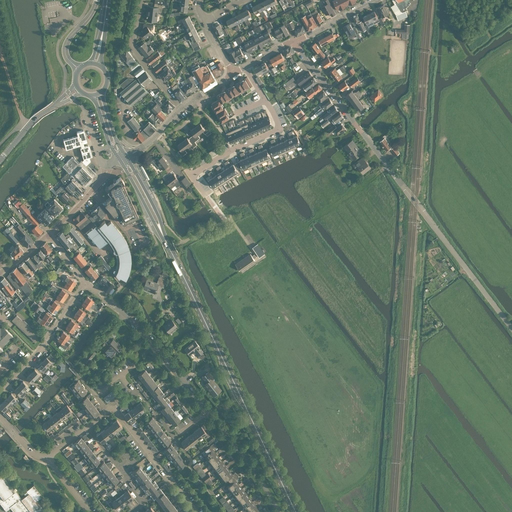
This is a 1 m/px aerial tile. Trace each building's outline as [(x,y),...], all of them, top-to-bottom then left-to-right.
[(72,0),(66,0),(73,8),(77,6),(72,0)] [(264,0),(262,0),(259,2),(265,14),(267,13),(264,7),(267,6),(264,0)] [(331,10),(333,13),(336,12),(329,0),(325,0),(327,2),(322,5),(326,13),(331,10)] [(396,0),(400,7),(401,6),(402,9),(407,6),(406,4),(410,2),(409,0),(396,0)] [(163,2),(159,1),(156,1),(155,5),(149,4),(148,14),(149,14),(148,18),(158,19),(159,10),(162,10),(163,2)] [(256,11),(260,9),(263,15),(265,14),(259,2),(253,5),(256,11)] [(387,14),(389,13),(384,2),(378,5),(382,14),(386,13),(387,14)] [(249,7),(243,10),(250,22),(252,21),(249,15),(252,13),(249,7)] [(312,11),(314,13),(318,21),(323,18),(318,8),(312,11)] [(399,18),(408,14),(406,8),(397,12),(399,18)] [(375,9),(369,11),(375,22),(380,19),(382,24),(385,22),(381,15),(379,17),(375,9)] [(243,10),(238,13),(241,19),(245,17),(248,23),(250,22),(243,10)] [(367,27),(365,24),(358,11),(353,14),(357,21),(359,20),(363,29),(367,27)] [(364,14),(367,21),(368,22),(365,24),(367,27),(368,31),(372,29),(369,24),(375,22),(369,11),(364,14)] [(313,26),(308,15),(306,12),(302,15),(309,28),(313,26)] [(238,13),(233,16),(236,22),(237,24),(235,25),(237,29),(241,27),(238,21),(241,19),(238,13)] [(312,13),(308,15),(313,26),(318,23),(312,13)] [(183,17),(186,22),(193,19),(190,14),(183,17)] [(230,25),(236,22),(233,16),(227,19),(230,25)] [(285,22),(280,25),(285,34),(290,32),(286,25),(289,24),(287,18),(283,20),(285,22)] [(193,19),(186,22),(183,24),(186,29),(189,28),(195,25),(193,19)] [(356,25),(354,26),(351,21),(345,25),(348,30),(347,31),(350,37),(358,32),(360,31),(356,25)] [(409,36),(409,31),(410,22),(405,21),(405,27),(396,26),(396,30),(402,30),(402,35),(409,36)] [(144,28),(142,29),(143,31),(143,32),(143,33),(144,34),(145,34),(146,34),(147,36),(149,35),(151,35),(152,36),(155,33),(153,31),(152,29),(152,27),(154,27),(155,23),(144,22),(144,28)] [(229,32),(226,26),(223,28),(220,22),(214,26),(218,33),(224,30),(226,33),(229,32)] [(304,23),(294,28),(297,34),(307,30),(304,23)] [(189,28),(190,31),(184,34),(186,36),(198,30),(195,25),(189,28)] [(279,37),(285,34),(280,25),(275,27),(279,37)] [(269,29),(264,31),(269,41),(274,38),(269,29)] [(190,37),(193,43),(199,40),(197,38),(201,36),(198,30),(186,36),(187,38),(190,37)] [(264,31),(259,34),(264,43),(269,41),(264,31)] [(334,31),(327,34),(330,39),(336,36),(336,35),(337,34),(336,32),(335,33),(334,31)] [(259,34),(254,36),(259,46),(264,44),(264,43),(259,34)] [(323,43),(330,39),(327,34),(320,38),(321,41),(320,41),(321,43),(323,42),(323,43)] [(254,48),(259,46),(254,36),(250,39),(254,48)] [(249,51),(254,48),(250,39),(245,41),(249,51)] [(139,45),(147,54),(155,48),(151,43),(149,45),(145,40),(139,45)] [(316,41),(314,43),(313,42),(312,43),(312,44),(311,44),(316,52),(318,50),(323,56),(326,54),(316,41)] [(240,45),(235,48),(240,57),(245,55),(240,45)] [(291,45),(284,48),(288,54),(296,50),(292,45),(291,45)] [(158,48),(147,57),(152,62),(166,51),(163,47),(160,50),(158,48)] [(128,48),(122,52),(124,55),(125,55),(128,58),(127,59),(131,63),(136,59),(131,52),(131,51),(129,49),(128,48)] [(234,61),(240,57),(235,48),(230,51),(233,57),(232,57),(234,61)] [(282,50),(277,54),(280,60),(286,57),(282,50)] [(275,63),(280,60),(277,54),(271,57),(275,63)] [(170,62),(158,71),(159,70),(161,73),(161,72),(163,74),(162,74),(165,78),(168,75),(171,74),(171,75),(177,71),(171,64),(175,61),(173,59),(170,55),(166,58),(170,62)] [(327,65),(336,58),(334,56),(331,58),(329,56),(323,60),(327,65)] [(166,58),(155,66),(158,71),(170,62),(166,58)] [(138,59),(130,65),(146,84),(153,78),(146,68),(138,59)] [(266,60),(260,63),(264,70),(265,72),(271,69),(274,74),(277,73),(273,66),(270,67),(270,66),(269,67),(266,60)] [(211,81),(216,78),(207,62),(201,66),(199,63),(192,67),(202,85),(204,85),(210,82),(211,81)] [(258,73),(264,70),(260,63),(255,67),(258,73)] [(134,69),(130,65),(130,64),(121,71),(125,76),(126,74),(129,75),(137,76),(138,75),(134,69)] [(330,70),(333,75),(345,66),(343,64),(340,66),(337,68),(335,66),(330,70)] [(343,75),(341,73),(344,71),(343,70),(346,68),(345,66),(333,75),(337,80),(343,75)] [(305,73),(304,72),(297,77),(301,82),(313,73),(310,69),(305,73)] [(192,73),(187,77),(194,89),(199,86),(200,85),(199,85),(196,80),(197,80),(192,73)] [(148,90),(144,85),(145,85),(138,76),(137,76),(136,76),(129,75),(121,82),(125,86),(122,89),(133,103),(148,90)] [(240,79),(245,86),(245,87),(250,84),(250,85),(252,84),(247,75),(240,79)] [(288,87),(297,80),(293,75),(284,82),(288,87)] [(307,88),(308,88),(318,80),(315,75),(304,83),(307,88)] [(341,86),(342,87),(343,88),(351,82),(353,85),(361,79),(358,75),(350,81),(350,80),(348,81),(346,79),(340,84),(340,85),(341,86)] [(184,85),(181,87),(185,92),(187,93),(189,92),(188,90),(191,88),(193,90),(194,89),(187,77),(182,80),(184,83),(186,86),(184,86),(184,85)] [(245,86),(240,79),(235,82),(240,89),(245,86)] [(177,82),(172,86),(174,88),(177,86),(178,88),(174,91),(181,100),(188,95),(187,93),(185,92),(181,87),(181,86),(177,82)] [(240,90),(240,89),(235,82),(230,85),(235,92),(235,93),(240,90)] [(310,95),(316,90),(323,86),(320,82),(314,86),(313,85),(307,90),(310,95)] [(235,92),(230,85),(226,87),(231,95),(235,92)] [(231,96),(231,95),(226,87),(221,90),(226,98),(226,99),(231,96)] [(384,92),(379,87),(371,93),(376,99),(381,95),(382,95),(384,93),(383,93),(384,92)] [(329,94),(324,88),(318,92),(319,94),(318,96),(319,97),(321,96),(322,98),(321,99),(322,100),(329,94)] [(346,92),(350,98),(361,90),(360,88),(357,90),(357,89),(355,91),(352,88),(346,92)] [(226,98),(221,90),(217,93),(220,97),(219,97),(221,100),(226,98)] [(350,98),(353,103),(360,98),(358,96),(360,95),(360,94),(363,92),(361,90),(350,98)] [(161,104),(163,106),(169,111),(176,104),(168,97),(167,98),(168,100),(165,103),(160,97),(161,96),(160,94),(155,98),(157,100),(161,104)] [(324,109),(324,108),(334,101),(331,96),(323,101),(326,105),(323,107),(322,105),(316,110),(318,113),(324,109)] [(222,101),(221,100),(219,97),(212,101),(213,102),(212,103),(214,106),(221,102),(222,101)] [(363,103),(360,98),(353,103),(357,108),(360,106),(361,108),(364,106),(363,104),(363,103)] [(158,101),(153,106),(158,111),(157,112),(164,118),(168,113),(162,107),(163,106),(158,101)] [(221,102),(214,106),(217,111),(224,107),(221,102)] [(289,102),(285,105),(289,110),(293,107),(289,102)] [(336,103),(324,112),(327,116),(339,107),(336,103)] [(225,106),(224,107),(217,111),(220,116),(227,111),(228,111),(225,106)] [(297,114),(299,116),(305,112),(301,106),(294,111),(297,114)] [(162,118),(156,112),(155,113),(153,111),(152,111),(148,107),(145,110),(149,113),(148,114),(156,123),(159,120),(160,120),(160,119),(161,119),(162,119),(162,118)] [(333,115),(334,117),(332,119),(335,122),(337,120),(337,121),(345,115),(341,110),(333,115)] [(227,111),(220,116),(222,121),(230,116),(227,111)] [(130,117),(128,119),(136,128),(133,130),(135,132),(133,133),(137,137),(138,136),(141,140),(150,133),(145,128),(142,130),(139,127),(139,126),(140,125),(139,124),(141,123),(134,114),(130,118),(130,117)] [(329,116),(322,122),(325,125),(332,120),(329,116)] [(146,125),(144,127),(145,128),(150,133),(151,133),(157,126),(150,119),(145,124),(146,125)] [(206,132),(207,133),(211,130),(210,129),(210,128),(207,124),(204,125),(201,121),(196,125),(201,131),(203,129),(206,132)] [(340,132),(347,127),(344,123),(342,121),(337,124),(335,122),(328,127),(331,131),(336,127),(340,132)] [(248,122),(244,124),(248,134),(252,132),(249,124),(248,122)] [(244,124),(240,125),(244,136),(248,134),(244,124)] [(194,133),(192,135),(195,140),(200,136),(198,133),(201,131),(196,125),(191,129),(194,133)] [(240,125),(235,127),(240,138),(244,136),(240,125)] [(235,127),(231,129),(236,139),(240,138),(235,127)] [(67,146),(73,145),(86,141),(85,138),(87,138),(84,128),(78,130),(79,132),(78,133),(64,137),(67,146)] [(231,129),(227,131),(231,141),(236,139),(231,129)] [(298,133),(293,135),(298,145),(302,143),(298,133)] [(188,136),(183,139),(187,145),(190,144),(192,147),(197,143),(195,140),(192,135),(189,137),(188,136)] [(293,135),(289,137),(293,147),(298,145),(293,135)] [(392,141),(390,142),(385,136),(379,140),(386,149),(391,146),(396,154),(400,151),(392,141)] [(289,137),(284,139),(289,149),(293,147),(289,137)] [(352,157),(360,151),(357,147),(358,146),(352,138),(344,144),(351,152),(349,153),(352,157)] [(185,147),(187,145),(183,139),(178,143),(181,147),(179,149),(182,154),(187,150),(185,147)] [(284,139),(280,141),(284,151),(289,149),(284,139)] [(280,141),(275,143),(279,151),(280,153),(284,151),(280,141)] [(82,159),(87,163),(91,159),(90,155),(93,154),(91,147),(90,147),(89,143),(81,145),(85,157),(83,159),(83,158),(82,159)] [(275,143),(271,145),(274,153),(279,151),(275,143)] [(219,150),(216,146),(210,150),(213,155),(219,150)] [(267,146),(263,148),(267,159),(272,157),(267,146)] [(263,148),(258,150),(263,161),(267,159),(263,148)] [(258,150),(254,152),(258,162),(263,161),(258,150)] [(254,152),(249,154),(254,164),(258,162),(254,152)] [(249,154),(245,156),(249,166),(254,164),(249,154)] [(370,165),(365,158),(366,157),(363,154),(353,162),(356,166),(358,165),(363,170),(370,165)] [(81,163),(79,162),(73,155),(63,164),(68,169),(71,172),(81,163)] [(156,156),(153,158),(158,165),(158,164),(161,168),(162,167),(163,168),(169,163),(162,155),(160,157),(159,156),(158,155),(157,155),(156,156)] [(245,156),(240,158),(245,168),(249,166),(245,156)] [(87,163),(82,159),(79,162),(81,163),(71,172),(78,179),(80,177),(85,182),(86,181),(89,183),(93,179),(91,176),(95,172),(87,163)] [(234,161),(230,164),(236,174),(240,171),(238,167),(235,162),(234,161)] [(230,164),(226,167),(232,176),(236,174),(230,164)] [(226,167),(222,169),(228,179),(232,176),(226,167)] [(78,179),(71,172),(68,169),(60,177),(64,182),(65,183),(66,184),(76,194),(82,188),(76,182),(78,179)] [(222,169),(218,172),(224,182),(228,179),(222,169)] [(186,175),(180,180),(174,172),(165,178),(171,186),(176,183),(177,185),(181,182),(185,187),(192,182),(186,175)] [(218,172),(214,175),(220,184),(224,182),(218,172)] [(125,221),(139,214),(123,181),(125,180),(121,173),(114,179),(114,180),(109,184),(110,186),(108,188),(112,193),(106,198),(108,200),(105,202),(115,213),(120,209),(125,221)] [(214,175),(209,177),(216,187),(220,184),(214,175)] [(65,183),(64,182),(57,189),(53,184),(50,187),(57,194),(58,193),(68,202),(73,197),(68,191),(70,189),(65,185),(66,184),(65,183)] [(59,210),(63,205),(55,196),(50,201),(48,199),(45,202),(47,204),(55,213),(58,213),(59,212),(59,210)] [(28,215),(32,219),(29,222),(38,233),(43,228),(38,222),(41,220),(33,211),(31,209),(29,206),(24,201),(19,205),(28,215)] [(92,211),(90,213),(95,219),(97,217),(99,219),(107,212),(100,204),(92,211)] [(46,206),(42,209),(38,214),(46,222),(54,215),(46,206)] [(83,210),(74,218),(85,231),(87,231),(88,231),(101,246),(106,241),(107,242),(110,242),(111,241),(112,242),(114,246),(115,247),(114,248),(114,249),(115,250),(116,250),(116,251),(117,255),(118,259),(117,263),(116,267),(115,267),(114,267),(114,268),(114,269),(114,270),(117,272),(118,274),(120,276),(121,275),(127,278),(129,272),(131,265),(132,259),(131,252),(130,246),(127,240),(127,239),(124,234),(120,229),(111,219),(108,221),(105,218),(104,219),(101,222),(99,220),(98,219),(99,219),(97,217),(95,219),(90,213),(89,213),(88,212),(87,212),(86,213),(83,210)] [(28,246),(35,239),(20,222),(17,225),(23,232),(19,235),(28,246)] [(86,239),(73,224),(67,228),(69,230),(65,233),(63,229),(61,231),(60,230),(57,233),(58,233),(57,234),(62,240),(63,242),(64,242),(67,246),(70,243),(72,244),(73,243),(77,248),(81,244),(80,244),(86,239)] [(7,225),(3,229),(6,233),(7,233),(11,230),(11,229),(8,226),(7,225)] [(7,233),(16,242),(19,239),(11,230),(7,233)] [(41,245),(44,248),(47,252),(53,248),(46,240),(41,245)] [(254,245),(260,255),(265,252),(259,242),(254,245)] [(11,250),(16,255),(24,248),(19,243),(11,250)] [(36,251),(41,258),(46,254),(46,253),(42,249),(41,247),(36,251)] [(74,254),(78,259),(84,254),(80,250),(79,250),(78,248),(75,251),(76,253),(74,254)] [(36,251),(32,255),(39,265),(42,263),(43,264),(45,262),(41,258),(36,251)] [(252,251),(236,262),(241,268),(256,257),(252,251)] [(111,265),(101,253),(98,255),(109,267),(111,265)] [(85,262),(86,264),(91,260),(89,258),(88,259),(84,254),(78,259),(82,264),(85,262)] [(30,255),(26,258),(34,268),(38,265),(30,255)] [(19,264),(25,271),(27,269),(31,275),(35,272),(25,259),(19,264)] [(92,262),(91,260),(86,264),(88,266),(86,268),(90,273),(95,268),(91,263),(92,262)] [(20,284),(28,294),(33,287),(27,278),(17,265),(10,270),(11,271),(7,274),(17,286),(20,284)] [(99,273),(95,268),(90,273),(94,277),(96,276),(98,278),(100,275),(99,273)] [(77,279),(71,275),(67,273),(65,275),(64,277),(74,284),(77,279)] [(114,282),(104,274),(99,278),(100,279),(99,279),(102,281),(103,280),(106,283),(104,286),(109,290),(114,282)] [(0,281),(9,294),(16,289),(5,275),(0,278),(0,281)] [(159,282),(164,284),(166,277),(160,275),(158,281),(147,277),(144,286),(155,291),(159,282)] [(71,288),(74,284),(64,277),(63,279),(67,281),(65,283),(71,288)] [(63,287),(61,288),(53,282),(51,285),(56,288),(66,295),(69,291),(63,287)] [(0,285),(0,306),(6,302),(8,306),(13,302),(7,294),(6,294),(4,292),(5,291),(0,285)] [(63,299),(66,295),(56,288),(55,290),(59,292),(57,295),(63,299)] [(88,294),(85,298),(95,305),(96,303),(93,301),(95,298),(88,294)] [(178,296),(172,303),(174,305),(181,298),(178,296)] [(55,298),(54,299),(50,297),(48,300),(58,307),(61,303),(55,298)] [(94,306),(95,305),(85,298),(83,302),(89,306),(91,304),(94,306)] [(56,311),(58,307),(48,300),(48,301),(46,304),(49,306),(56,311)] [(80,306),(77,310),(87,316),(88,314),(89,314),(90,312),(80,306)] [(42,310),(41,311),(50,318),(53,314),(47,310),(45,312),(42,310)] [(86,318),(87,316),(77,310),(74,314),(81,318),(83,315),(86,318)] [(41,311),(39,313),(36,318),(41,320),(40,321),(43,323),(45,321),(48,322),(50,318),(41,311)] [(17,322),(22,326),(27,320),(25,318),(24,319),(17,313),(13,318),(15,320),(16,319),(18,321),(17,322)] [(76,326),(79,328),(80,326),(77,324),(79,322),(72,317),(69,321),(76,326)] [(169,330),(177,323),(172,318),(165,324),(169,330)] [(22,326),(26,331),(31,326),(29,323),(30,322),(27,320),(22,326)] [(75,327),(76,326),(69,321),(66,325),(73,330),(72,331),(75,334),(76,332),(73,330),(75,327)] [(0,349),(3,346),(2,345),(13,333),(4,324),(1,327),(0,325),(0,349)] [(26,331),(31,335),(37,329),(35,327),(34,328),(31,326),(26,331)] [(39,331),(37,329),(31,335),(36,340),(41,335),(38,332),(39,331)] [(64,329),(61,333),(71,340),(72,338),(69,336),(70,333),(64,329)] [(67,343),(68,340),(70,341),(71,340),(61,333),(58,337),(63,340),(61,343),(66,346),(68,343),(67,343)] [(123,344),(119,341),(119,342),(114,337),(110,340),(108,339),(109,338),(107,335),(102,340),(106,344),(104,346),(113,355),(123,344)] [(199,353),(203,349),(200,345),(200,344),(196,338),(186,347),(190,353),(195,349),(199,353)] [(97,352),(95,350),(92,348),(84,357),(89,361),(92,358),(91,358),(92,356),(93,357),(97,352)] [(47,355),(43,359),(48,364),(52,360),(53,361),(55,358),(49,353),(47,355)] [(38,363),(44,368),(46,370),(50,366),(48,364),(43,359),(38,363)] [(35,366),(31,371),(36,376),(38,378),(42,374),(35,366)] [(140,377),(140,378),(149,371),(146,367),(139,373),(141,376),(140,377)] [(214,393),(221,388),(212,376),(213,376),(209,370),(203,375),(207,380),(205,382),(214,393)] [(32,380),(36,376),(31,371),(27,375),(32,380)] [(143,378),(145,381),(152,375),(149,371),(140,378),(141,379),(143,378)] [(70,382),(76,389),(83,383),(77,375),(73,378),(74,379),(70,382)] [(145,385),(146,386),(155,379),(152,375),(145,381),(147,383),(145,385)] [(24,379),(19,383),(26,390),(28,388),(26,386),(28,384),(24,379)] [(159,383),(155,379),(146,386),(147,387),(149,386),(151,389),(159,383)] [(15,387),(20,392),(22,395),(27,390),(26,390),(19,383),(15,387)] [(88,389),(83,383),(76,389),(81,396),(85,392),(84,392),(88,389)] [(152,393),(153,394),(162,387),(159,383),(151,389),(153,392),(152,393)] [(162,387),(153,394),(152,394),(155,399),(157,397),(160,395),(163,399),(165,397),(163,393),(165,391),(166,392),(171,388),(170,386),(164,390),(162,387)] [(62,389),(69,398),(71,396),(65,388),(62,389)] [(12,391),(8,395),(13,400),(15,402),(17,401),(16,400),(18,398),(16,396),(17,396),(12,391)] [(79,398),(84,405),(88,402),(88,401),(91,398),(89,396),(93,392),(91,391),(88,394),(87,393),(84,396),(83,395),(79,398)] [(8,395),(3,399),(8,404),(13,400),(8,395)] [(84,405),(88,410),(92,407),(91,406),(95,403),(93,401),(96,397),(95,395),(91,398),(88,401),(88,402),(84,405)] [(157,397),(160,400),(154,404),(156,406),(159,403),(161,406),(169,401),(171,399),(168,395),(165,397),(163,399),(160,395),(157,397)] [(0,404),(4,408),(8,404),(3,399),(0,402),(0,404)] [(137,402),(143,410),(147,406),(141,399),(137,402)] [(99,400),(95,403),(91,406),(92,407),(88,410),(92,415),(92,414),(95,413),(96,412),(96,413),(100,410),(97,406),(100,402),(99,400)] [(162,410),(163,411),(172,405),(169,401),(161,406),(164,409),(162,410)] [(63,406),(69,414),(71,413),(70,411),(73,409),(68,402),(63,406)] [(130,407),(129,406),(126,402),(125,404),(134,416),(138,413),(133,406),(130,407)] [(137,402),(133,406),(138,413),(143,410),(137,402)] [(69,414),(63,406),(61,404),(56,407),(58,410),(64,418),(66,417),(65,415),(68,413),(69,414)] [(136,419),(134,416),(125,404),(123,405),(127,410),(125,412),(132,422),(136,419)] [(175,409),(172,405),(163,411),(164,413),(165,411),(168,414),(175,409)] [(178,413),(175,409),(168,414),(170,417),(168,418),(169,420),(178,413)] [(58,410),(53,413),(58,420),(60,422),(64,418),(58,410)] [(53,413),(51,415),(49,413),(47,415),(55,425),(56,424),(56,422),(58,420),(53,413)] [(178,413),(169,420),(170,421),(172,420),(174,423),(181,417),(178,413)] [(153,414),(146,419),(150,424),(157,419),(153,414)] [(53,426),(55,425),(47,415),(44,417),(46,419),(44,421),(49,427),(52,425),(53,426)] [(113,419),(114,420),(119,427),(123,423),(117,416),(113,419)] [(119,427),(114,420),(113,419),(109,423),(115,430),(119,427)] [(160,424),(157,419),(150,424),(154,429),(160,424)] [(198,427),(204,434),(209,429),(204,422),(198,427)] [(111,433),(115,430),(109,423),(105,425),(111,433)] [(154,429),(158,434),(164,429),(160,424),(154,429)] [(107,436),(111,433),(105,425),(101,429),(107,436)] [(198,427),(194,430),(199,437),(204,434),(198,427)] [(102,439),(107,436),(101,429),(97,432),(102,439)] [(158,434),(161,438),(168,433),(164,429),(158,434)] [(194,430),(190,433),(195,440),(199,437),(194,430)] [(79,445),(86,440),(90,437),(86,432),(83,434),(84,436),(84,437),(83,437),(82,435),(75,440),(79,445)] [(161,438),(165,443),(172,438),(168,433),(161,438)] [(190,433),(186,436),(191,443),(195,440),(190,433)] [(191,443),(186,436),(182,439),(187,446),(191,443)] [(89,444),(86,440),(79,445),(83,450),(89,444)] [(95,443),(93,441),(90,444),(89,444),(83,450),(86,454),(93,449),(91,447),(95,443)] [(169,451),(179,443),(178,441),(173,444),(171,441),(165,446),(169,451)] [(207,457),(216,450),(213,446),(216,444),(214,441),(206,448),(207,450),(204,453),(207,457)] [(179,443),(169,451),(167,453),(170,457),(172,456),(179,451),(177,448),(180,445),(179,443)] [(93,450),(93,449),(86,454),(85,455),(89,460),(90,459),(97,454),(94,451),(95,451),(94,449),(93,450)] [(207,457),(211,461),(219,455),(216,450),(207,457)] [(172,456),(176,461),(183,455),(179,451),(172,456)] [(100,459),(97,454),(90,459),(94,464),(100,459)] [(183,455),(176,461),(180,465),(187,460),(183,455)] [(223,459),(219,455),(211,461),(214,466),(223,459)] [(82,466),(84,464),(80,459),(75,464),(78,469),(79,468),(82,466)] [(101,468),(112,460),(111,459),(106,461),(104,459),(98,464),(101,468)] [(214,466),(217,470),(226,463),(223,459),(214,466)] [(101,468),(105,473),(112,468),(110,466),(113,462),(112,460),(101,468)] [(217,470),(221,474),(229,468),(226,463),(217,470)] [(134,474),(135,475),(143,468),(140,464),(133,469),(135,472),(134,474)] [(8,508),(12,505),(23,496),(17,489),(18,488),(0,465),(0,499),(5,506),(5,505),(8,508)] [(106,481),(109,478),(116,473),(112,468),(105,473),(102,476),(106,481)] [(137,475),(139,478),(146,472),(143,468),(135,475),(136,476),(137,475)] [(228,476),(230,478),(238,472),(236,470),(233,472),(229,468),(221,474),(224,479),(228,476)] [(206,479),(210,476),(212,474),(209,471),(207,472),(207,471),(202,475),(206,479)] [(140,482),(141,483),(150,476),(146,472),(139,478),(141,480),(140,482)] [(227,484),(231,489),(239,482),(236,477),(239,475),(238,472),(230,478),(232,481),(227,484)] [(116,473),(109,478),(113,483),(119,478),(123,474),(122,473),(117,475),(116,473)] [(143,483),(145,486),(153,480),(150,476),(141,483),(142,484),(143,483)] [(149,490),(151,488),(154,486),(156,490),(161,486),(160,485),(158,486),(156,484),(158,482),(155,478),(153,480),(145,486),(149,490)] [(243,486),(239,482),(231,489),(234,493),(243,486)] [(27,493),(23,496),(12,505),(17,511),(38,511),(41,510),(41,509),(45,506),(38,498),(43,494),(34,483),(27,488),(28,489),(25,491),(27,493)] [(164,490),(161,486),(156,490),(154,486),(151,488),(154,492),(151,494),(155,498),(157,496),(164,490)] [(234,493),(237,497),(246,490),(243,486),(234,493)] [(124,490),(131,499),(133,498),(132,497),(134,495),(129,487),(124,490)] [(124,490),(120,494),(126,501),(129,499),(130,500),(131,499),(124,490)] [(167,494),(164,490),(157,496),(160,500),(167,494)] [(249,495),(246,490),(237,497),(241,501),(249,495)] [(260,491),(255,496),(259,501),(264,496),(260,491)] [(120,494),(116,497),(123,506),(125,505),(124,503),(126,501),(120,494)] [(171,498),(167,494),(160,500),(163,504),(171,498)] [(253,499),(249,495),(241,501),(244,506),(253,499)] [(122,507),(123,506),(116,497),(112,500),(111,498),(109,500),(113,506),(115,504),(118,507),(121,505),(122,507)] [(163,504),(167,508),(174,502),(171,498),(163,504)] [(253,499),(244,506),(248,510),(251,508),(254,511),(255,511),(259,509),(260,508),(253,499)] [(167,508),(170,511),(177,506),(174,502),(167,508)]
